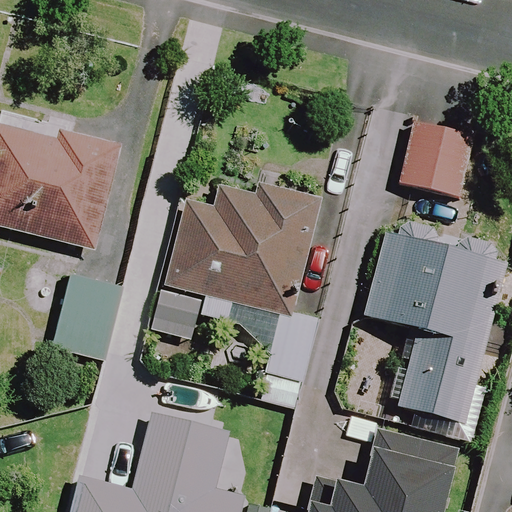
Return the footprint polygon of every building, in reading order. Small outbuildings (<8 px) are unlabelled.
[(61,130),(0,114),(0,235),(89,258),(115,152),(59,138),(61,130)] [(465,138),(410,124),(393,189),(449,203),(465,138)] [(249,197),(183,180),(156,289),(284,321),(314,199),(252,184),(249,197)] [(491,266),(383,242),(363,331),(408,341),(392,414),(455,428),(491,266)] [(118,297),(62,285),(47,355),(103,367),(118,297)] [(309,330),(274,322),(255,403),(291,411),(309,330)] [(139,486),(74,470),(63,511),(235,511),(253,443),(156,419),(139,486)] [(366,488),(305,473),(295,511),(436,511),(450,454),(379,437),(366,488)]
